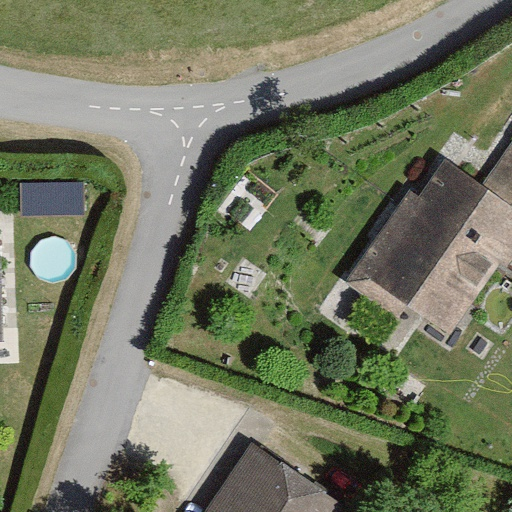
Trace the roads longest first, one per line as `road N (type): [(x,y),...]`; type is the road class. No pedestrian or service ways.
road 1 (track): [(0,87),(88,106),(195,113),(325,85),(498,0)]
road 2 (residential): [(65,511),(195,113)]
